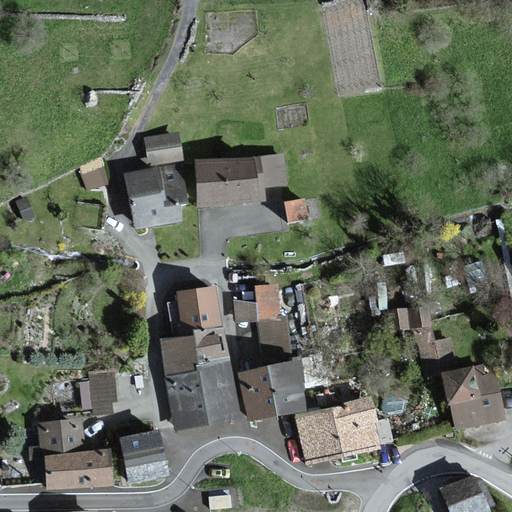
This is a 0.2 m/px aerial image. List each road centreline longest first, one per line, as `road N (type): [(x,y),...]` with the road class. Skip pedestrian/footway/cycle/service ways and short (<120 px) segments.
road 1 (unclassified): [(244,446),(217,273),(150,275)]
road 2 (unclassified): [(179,485),(155,374),(150,275)]
road 3 (unclassified): [(179,485),(145,501),(0,502)]
road 4 (unclassified): [(387,491),(300,479),(244,446)]
road 5 (track): [(141,121),(191,0)]
